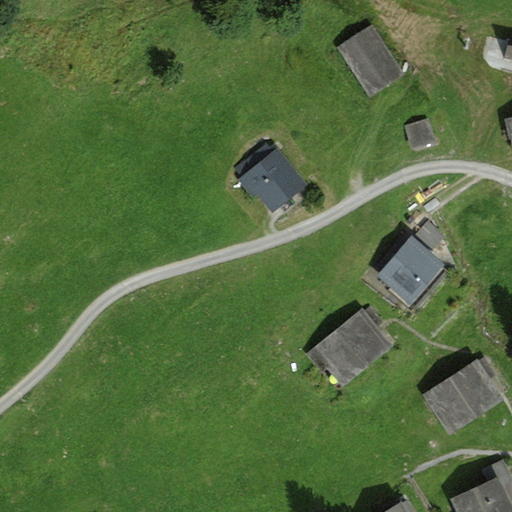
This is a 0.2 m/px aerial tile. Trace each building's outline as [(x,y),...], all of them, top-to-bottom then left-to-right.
[(343,45),(371,89),(398,72),(370,28),(343,45)] [(408,125),(414,143),(432,137),(426,119),(408,125)] [(258,186),(271,201),(298,180),(276,152),(275,153),(267,143),(237,166),(245,176),(243,178),(252,190),(258,186)] [(416,234),(430,246),(440,234),(426,222),(416,234)] [(405,233),(402,236),(408,241),(411,238),(405,233)] [(402,302),(426,275),(430,278),(442,265),(411,238),(408,241),(402,236),(374,267),(392,283),(396,286),(390,292),(402,302)] [(390,292),(396,286),(392,283),(386,289),(410,310),(446,269),(442,265),(430,278),(426,275),(402,302),(390,292)] [(334,364),(343,375),(384,342),(371,326),(367,320),(374,314),(368,306),(311,353),(325,370),(334,364)] [(367,320),(371,326),(379,320),(374,314),(367,320)] [(325,370),(339,387),(388,347),(384,342),(343,375),(334,364),(325,370)] [(430,393),(450,424),(496,395),(485,378),(480,371),(488,366),(483,358),(430,393)] [(485,378),(493,373),(488,366),(480,371),(485,378)] [(450,424),(454,429),(499,400),(496,395),(450,424)] [(464,511),(504,511),(510,510),(507,504),(504,497),(511,493),(511,485),(501,462),(485,469),(491,483),(458,499),(464,511)] [(388,511),(409,511),(403,503),(388,511)]
